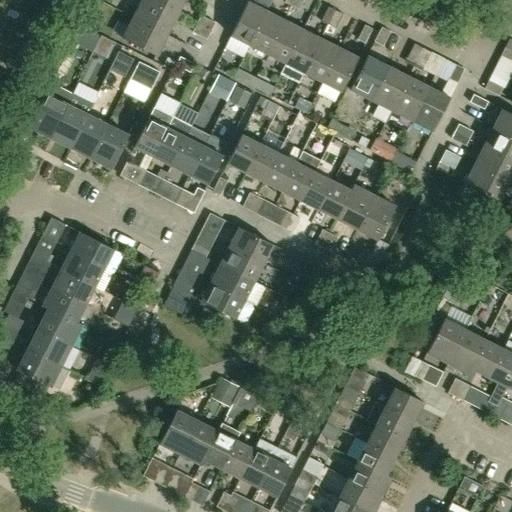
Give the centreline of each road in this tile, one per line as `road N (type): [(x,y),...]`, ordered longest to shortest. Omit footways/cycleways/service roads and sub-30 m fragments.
road 1 (residential): [(362,278),(207,201),(193,227)]
road 2 (residential): [(407,511),(456,419),(511,448)]
road 3 (residential): [(335,0),(364,14),(376,6),(481,58)]
road 4 (residential): [(125,511),(32,479),(0,454)]
road 5 (residential): [(193,227),(109,183),(91,218)]
road 6 (residential): [(193,227),(176,261),(91,218)]
